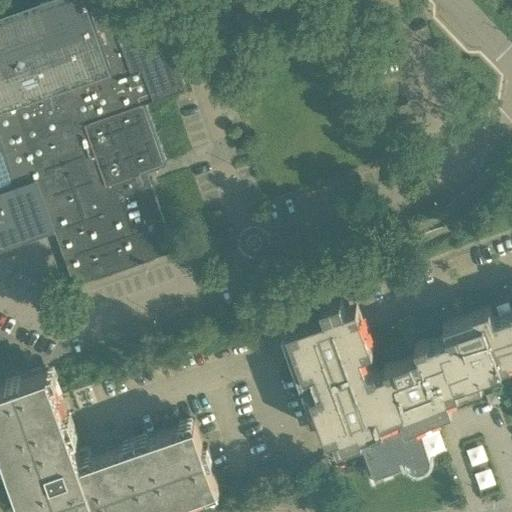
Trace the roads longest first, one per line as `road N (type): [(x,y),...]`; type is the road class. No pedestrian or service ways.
road 1 (residential): [(0,295),(66,327),(217,279),(274,235),(408,190),(511,107)]
road 2 (residential): [(96,414),(263,357),(249,315),(360,276),(394,307),(511,265)]
